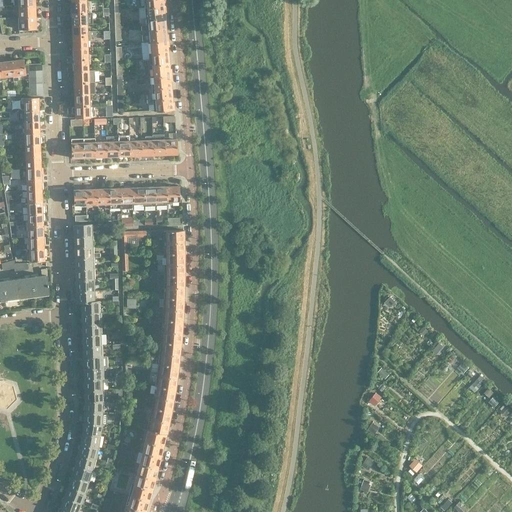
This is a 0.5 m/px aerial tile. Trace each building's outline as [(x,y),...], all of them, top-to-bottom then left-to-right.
[(91,13),(90,1),(86,1),(70,2),(71,13),(88,13),(91,13)] [(35,5),(17,6),(17,18),(35,17),(35,5)] [(164,5),(144,8),(145,19),(164,17),(164,11),(165,11),(164,5)] [(91,13),(88,13),(71,13),(71,25),(87,24),(92,24),(92,13),(91,13)] [(35,17),(17,18),(17,26),(18,26),(18,28),(22,28),(22,30),(26,30),(26,28),(35,28),(35,17)] [(165,28),(164,17),(145,19),(145,25),(141,26),(141,30),(146,30),(165,28)] [(87,24),(71,25),(71,36),(87,36),(89,36),(96,36),(95,31),(87,31),(87,24)] [(165,28),(146,30),(141,30),(142,43),(147,42),(167,40),(167,34),(166,34),(165,28)] [(87,36),(71,36),(72,48),(87,47),(87,41),(89,41),(89,36),(87,36)] [(167,40),(147,42),(148,48),(148,53),(167,51),(167,46),(168,46),(167,40)] [(87,47),(72,48),(72,60),(90,59),(90,55),(88,55),(87,47)] [(167,51),(148,53),(149,59),(143,59),(144,65),(149,64),(168,62),(167,51)] [(29,73),(29,70),(28,64),(23,65),(23,59),(10,61),(12,76),(13,82),(18,81),(17,76),(22,75),(22,74),(29,73)] [(90,59),(72,60),(73,71),(88,71),(88,64),(90,63),(90,59)] [(10,61),(0,61),(0,71),(1,79),(6,79),(6,77),(12,76),(10,61)] [(168,62),(149,64),(144,65),(145,77),(150,76),(150,77),(171,74),(170,68),(169,68),(168,62)] [(88,71),(73,71),(73,83),(94,82),(94,70),(88,71)] [(171,74),(150,77),(151,87),(170,86),(170,80),(171,80),(171,74)] [(94,82),(73,83),(74,95),(89,94),(95,94),(94,82)] [(151,87),(152,94),(152,99),(172,97),(170,86),(151,87)] [(89,94),(74,95),(74,106),(89,106),(91,105),(91,100),(89,100),(89,94)] [(172,97),(152,99),(152,94),(146,94),(148,104),(153,103),(153,108),(154,111),(174,109),(173,101),(172,101),(172,97)] [(38,97),(21,98),(21,110),(38,109),(38,98),(38,97)] [(89,106),(74,106),(74,117),(95,116),(94,105),(91,105),(89,106)] [(21,110),(18,110),(18,121),(23,121),(39,121),(38,109),(21,110)] [(39,121),(23,121),(23,129),(14,129),(14,133),(39,132),(39,121)] [(39,132),(14,133),(14,138),(24,138),(24,144),(40,143),(39,132)] [(164,137),(164,139),(164,154),(177,154),(176,139),(175,133),(168,133),(168,137),(164,137)] [(117,136),(106,137),(106,156),(118,156),(117,136)] [(129,136),(117,136),(118,156),(130,155),(129,138),(129,136)] [(144,137),(140,138),(141,140),(141,155),(153,155),(152,139),(152,136),(144,136),(144,137)] [(152,136),(152,139),(153,155),(164,154),(164,139),(163,136),(152,136)] [(83,157),(82,138),(71,138),(71,157),(83,157)] [(94,138),(82,138),(83,157),(94,157),(94,141),(94,138)] [(135,138),(129,138),(130,155),(141,155),(141,140),(135,140),(135,138)] [(101,141),(94,141),(94,157),(106,156),(106,139),(101,139),(101,141)] [(40,143),(24,144),(24,151),(23,151),(23,156),(40,155),(40,143)] [(40,155),(23,156),(23,161),(24,161),(25,167),(41,166),(40,155)] [(25,167),(19,167),(19,179),(41,178),(41,167),(41,166),(25,167)] [(41,178),(24,179),(24,184),(25,184),(26,190),(42,189),(41,178)] [(167,203),(166,186),(155,187),(155,206),(167,205),(167,203)] [(179,201),(179,186),(166,186),(167,203),(172,203),(172,201),(179,201)] [(132,187),(120,188),(120,207),(132,207),(132,187)] [(143,187),(132,187),(132,205),(144,205),(143,187)] [(155,206),(155,187),(143,187),(144,205),(144,206),(155,206)] [(108,188),(97,189),(97,204),(104,204),(104,209),(109,209),(108,188)] [(120,188),(108,188),(109,208),(120,207),(120,188)] [(42,189),(26,190),(26,198),(24,198),(24,202),(42,201),(42,189)] [(85,189),(73,189),(74,204),(81,204),(81,206),(86,206),(85,189)] [(97,189),(85,189),(86,206),(86,205),(93,204),(93,206),(97,205),(97,204),(97,189)] [(8,191),(6,191),(4,191),(5,203),(13,202),(13,198),(10,198),(10,191),(8,191)] [(42,201),(24,202),(24,207),(26,207),(26,213),(42,213),(42,201)] [(42,213),(26,213),(27,221),(26,221),(26,225),(43,224),(42,213)] [(132,217),(121,217),(121,219),(121,221),(121,226),(128,226),(133,226),(133,219),(132,217)] [(43,224),(26,225),(26,230),(27,230),(27,236),(43,236),(43,224)] [(92,224),(74,224),(74,226),(73,227),(73,230),(74,231),(74,236),(92,235),(92,224)] [(0,239),(8,237),(7,226),(3,227),(5,235),(0,237),(0,236),(0,239)] [(166,232),(164,232),(165,242),(184,241),(183,229),(166,230),(166,232)] [(92,235),(74,236),(74,237),(73,238),(73,241),(74,242),(75,247),(93,246),(92,235)] [(43,236),(27,236),(28,244),(26,244),(26,249),(28,249),(28,248),(43,248),(43,236)] [(184,241),(165,242),(165,249),(165,252),(184,252),(184,241)] [(93,254),(93,246),(75,247),(75,248),(74,249),(74,252),(75,253),(75,258),(93,257),(99,257),(99,254),(93,254)] [(43,248),(28,248),(28,249),(28,255),(26,256),(26,258),(27,258),(27,260),(44,260),(43,248)] [(165,252),(165,264),(184,264),(184,252),(165,252)] [(93,257),(75,258),(75,259),(74,260),(74,263),(75,264),(76,269),(94,268),(93,257)] [(14,263),(14,260),(1,263),(2,270),(14,268),(14,263)] [(14,268),(14,271),(27,269),(26,263),(14,263),(14,268)] [(184,264),(165,264),(165,275),(184,275),(184,264)] [(41,275),(31,276),(34,297),(48,295),(47,285),(47,283),(45,275),(46,275),(46,268),(41,269),(41,271),(40,271),(41,275)] [(94,268),(76,269),(74,271),(75,274),(76,275),(76,280),(94,280),(94,268)] [(165,276),(165,286),(184,287),(184,275),(165,275),(165,276)] [(31,276),(15,278),(18,299),(34,297),(31,276)] [(15,278),(2,280),(5,301),(18,299),(15,278)] [(94,280),(76,280),(75,281),(75,285),(76,286),(76,291),(94,290),(94,280)] [(165,286),(164,297),(183,298),(184,287),(165,286)] [(94,290),(76,291),(75,293),(75,296),(76,297),(77,302),(82,302),(87,302),(87,301),(95,300),(94,290)] [(164,301),(164,308),(183,309),(183,298),(164,297),(164,301)] [(87,302),(82,302),(82,306),(81,307),(81,310),(82,311),(82,314),(100,313),(100,301),(99,301),(99,300),(95,300),(87,301),(87,302)] [(126,308),(135,308),(135,300),(126,300),(126,308)] [(164,308),(163,319),(182,320),(183,309),(164,308)] [(100,313),(82,314),(82,317),(81,318),(81,321),(82,322),(82,324),(100,324),(100,313)] [(163,319),(162,331),(181,332),(182,320),(163,319)] [(100,324),(82,324),(83,328),(81,329),(82,333),(83,334),(83,336),(101,335),(100,324)] [(162,331),(161,341),(180,343),(181,332),(162,331)] [(101,335),(83,336),(83,340),(82,340),(82,344),(83,345),(83,347),(101,346),(101,335)] [(180,343),(161,341),(160,352),(179,354),(180,343)] [(101,346),(83,347),(83,350),(82,351),(82,354),(83,355),(83,358),(102,357),(101,356),(101,346)] [(160,352),(159,363),(178,366),(179,354),(160,352)] [(107,357),(102,357),(83,358),(84,361),(82,362),(83,366),(84,366),(84,368),(102,368),(107,368),(107,357)] [(178,366),(159,363),(158,374),(176,377),(178,366)] [(107,368),(102,368),(84,368),(84,372),(83,373),(83,377),(84,377),(84,380),(103,379),(106,379),(105,372),(107,370),(107,368)] [(157,378),(156,385),(175,388),(176,377),(158,374),(157,378)] [(475,391),(486,379),(480,374),(470,387),(475,391)] [(103,379),(84,380),(84,383),(83,384),(83,387),(84,388),(84,391),(103,390),(103,379)] [(156,385),(154,396),(173,399),(175,388),(156,385)] [(103,390),(84,391),(85,395),(84,395),(84,398),(85,399),(85,402),(103,401),(103,400),(103,390)] [(376,392),(370,400),(375,404),(381,395),(376,392)] [(129,395),(127,401),(139,404),(139,400),(140,401),(140,398),(129,395)] [(154,400),(152,407),(171,411),(173,399),(154,396),(154,400)] [(84,411),(84,412),(103,413),(103,401),(85,402),(85,406),(83,407),(83,410),(84,411)] [(150,417),(150,418),(168,422),(171,411),(152,407),(150,417)] [(107,413),(103,413),(84,412),(84,417),(83,418),(83,421),(84,422),(84,423),(102,424),(106,425),(107,413)] [(150,418),(148,430),(166,433),(168,422),(150,418)] [(83,429),(82,433),(100,436),(102,424),(84,423),(84,424),(83,425),(82,428),(83,429)] [(146,429),(143,441),(162,446),(164,439),(165,438),(166,433),(148,430),(146,429)] [(81,440),(81,444),(98,447),(100,436),(82,433),(82,434),(81,435),(80,439),(81,440)] [(143,441),(141,452),(160,455),(162,446),(143,441)] [(79,450),(78,455),(95,459),(98,447),(81,444),(80,445),(79,446),(78,449),(79,450)] [(122,448),(119,459),(124,461),(127,449),(122,448)] [(141,452),(138,462),(157,467),(160,455),(141,452)] [(76,461),(75,466),(92,470),(95,459),(78,455),(78,456),(76,457),(75,460),(76,461)] [(363,464),(369,468),(374,460),(368,456),(363,464)] [(417,471),(423,464),(415,458),(410,465),(417,471)] [(138,462),(135,473),(155,478),(156,474),(155,473),(157,467),(138,462)] [(73,471),(72,476),(89,482),(92,470),(75,466),(75,467),(73,467),(72,470),(73,471)] [(135,473),(132,484),(151,489),(152,484),(154,483),(155,478),(135,473)] [(70,482),(68,487),(85,493),(89,482),(72,476),(72,477),(70,477),(69,481),(70,482)] [(132,484),(129,495),(148,500),(151,489),(132,484)] [(66,492),(64,497),(81,504),(85,493),(68,487),(68,488),(67,488),(65,491),(66,492)] [(129,495),(126,505),(144,511),(148,500),(129,495)] [(62,502),(60,507),(69,511),(77,511),(81,504),(64,497),(64,498),(63,498),(61,501),(62,502)] [(106,498),(103,508),(109,510),(112,500),(106,498)] [(445,508),(452,502),(449,499),(442,505),(445,508)] [(453,507),(458,511),(462,511),(467,507),(460,500),(453,507)]
